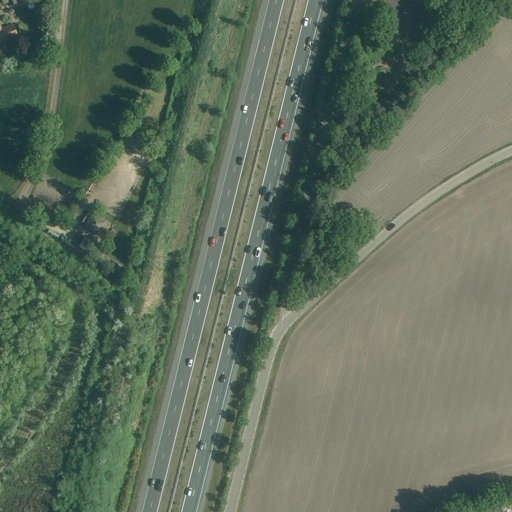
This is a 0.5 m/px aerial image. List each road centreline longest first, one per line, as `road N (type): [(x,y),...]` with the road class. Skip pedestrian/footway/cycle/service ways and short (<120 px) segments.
road 1 (motorway): [(188,511),(319,0)]
road 2 (motorway): [(272,0),(144,511)]
road 3 (unclassified): [(273,330),(353,0)]
road 4 (unclassified): [(273,330),(399,216),(511,148)]
road 5 (track): [(0,242),(48,138),(65,0)]
road 6 (unclassified): [(229,511),(273,330)]
